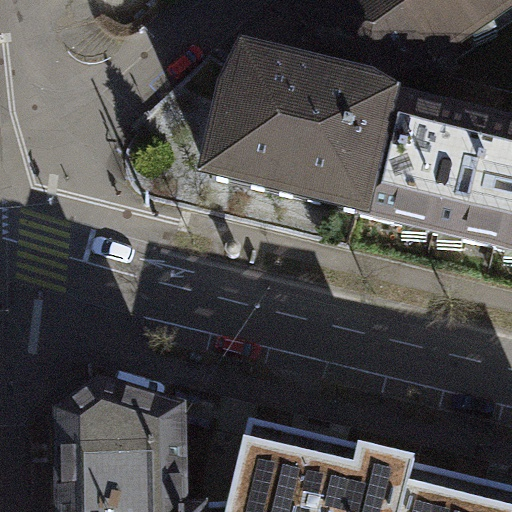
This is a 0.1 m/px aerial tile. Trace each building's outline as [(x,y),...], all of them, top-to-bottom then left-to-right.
[(213,180),(357,217),(381,113),(367,103),(380,79),(426,49),(391,0),(335,0),(309,19),(336,55),(310,90),(250,73),(230,102),(213,180)] [(511,0),(391,0),(426,49),(433,60),(511,6),(511,0)] [(381,113),(357,217),(468,243),(492,138),(381,113)] [(511,143),(492,138),(468,243),(511,253),(511,143)] [(176,511),(177,426),(100,399),(61,426),(61,511),(176,511)] [(228,511),(405,511),(413,478),(246,441),(228,511)] [(511,511),(511,501),(413,478),(405,511),(511,511)]
